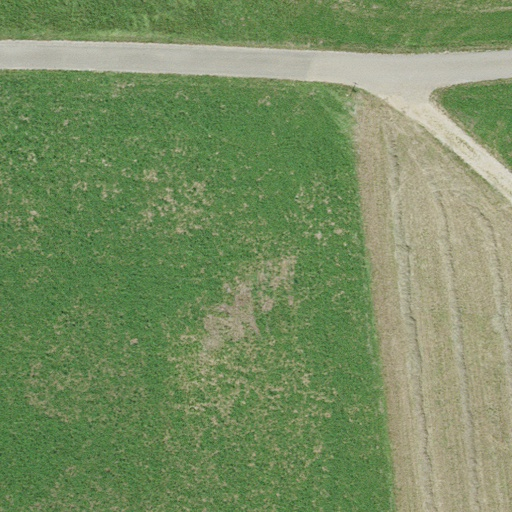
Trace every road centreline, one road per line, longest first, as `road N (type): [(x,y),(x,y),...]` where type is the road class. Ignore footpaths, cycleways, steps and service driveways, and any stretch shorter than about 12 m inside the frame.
road 1 (unclassified): [(0,54),(380,69),(511,60)]
road 2 (track): [(380,69),(511,182)]
